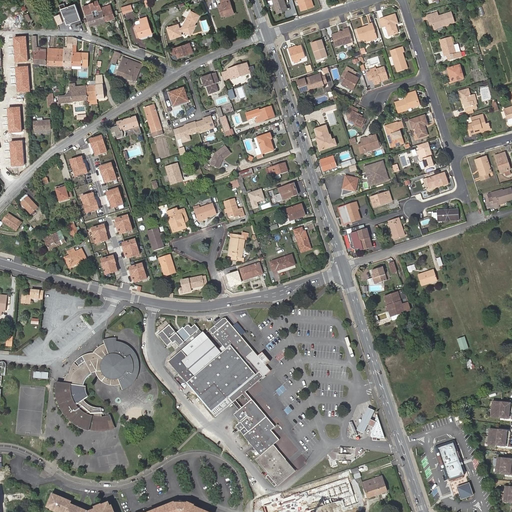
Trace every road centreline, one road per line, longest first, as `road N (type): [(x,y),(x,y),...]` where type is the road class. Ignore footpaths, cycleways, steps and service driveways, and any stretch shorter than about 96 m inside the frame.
road 1 (residential): [(344,267),(273,294),(185,307),(0,263)]
road 2 (residential): [(0,449),(92,488),(125,486),(178,459),(206,455),(237,478),(239,511)]
road 3 (secondary): [(423,511),(344,267)]
road 4 (secondary): [(344,267),(266,34)]
road 5 (residential): [(12,188),(59,147),(174,75)]
road 6 (residential): [(0,33),(86,35),(174,75)]
road 7 (residential): [(344,267),(511,211)]
